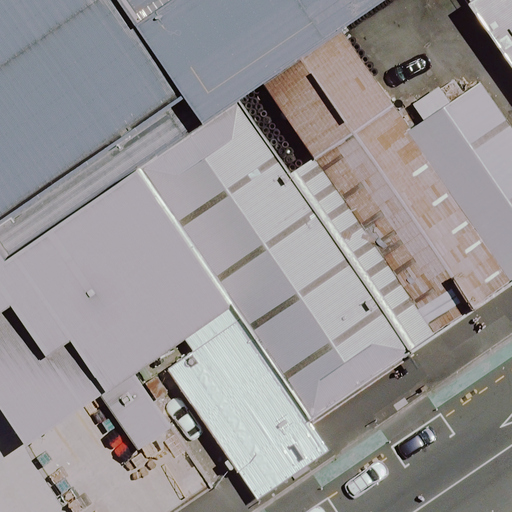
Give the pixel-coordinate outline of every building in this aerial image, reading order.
[(0,0),(0,234),(369,0),(0,0)] [(511,0),(478,0),(472,4),(511,63),(511,0)] [(511,154),(447,63),(376,114),(329,44),(257,96),(296,152),(275,166),(409,345),(498,282),(511,271),(511,154)] [(186,275),(295,425),(409,345),(275,166),(230,107),(124,185),(186,275)] [(172,345),(152,359),(232,470),(295,425),(186,275),(143,305),(172,345)] [(0,346),(0,409),(70,511),(161,511),(205,482),(76,294),(0,346)] [(0,511),(70,511),(0,409),(0,511)]
